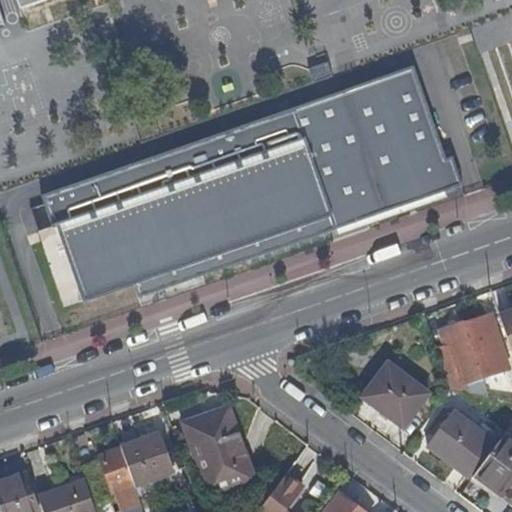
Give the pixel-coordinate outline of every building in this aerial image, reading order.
[(0,28),(0,0),(5,0),(11,15),(54,0),(0,0),(0,29),(0,28)] [(511,43),(481,54),(511,141),(511,43)] [(404,71),(31,200),(34,208),(21,213),(28,236),(46,230),(72,304),(122,286),(128,301),(312,235),(336,218),(348,215),(419,197),(453,190),(443,161),(437,164),(404,71)] [(511,304),(489,312),(491,317),(505,312),(511,309),(511,304)] [(505,312),(491,317),(506,358),(511,356),(511,330),(510,326),(505,312)] [(428,348),(443,391),(483,398),(476,379),(495,372),(474,316),(432,331),(437,346),(428,348)] [(419,394),(377,363),(365,381),(372,386),(360,403),(394,428),(419,394)] [(244,483),(218,411),(174,426),(199,499),(244,483)] [(421,450),(464,481),(466,479),(490,448),(447,416),(421,450)] [(149,437),(88,457),(101,493),(161,473),(149,437)] [(490,448),(466,479),(483,491),(486,487),(498,496),(511,477),(511,451),(496,440),(490,448)] [(280,511),(298,487),(279,473),(250,511),(280,511)] [(27,511),(14,474),(0,478),(0,511),(27,511)] [(74,483),(29,498),(34,511),(84,511),(82,504),(74,483)] [(486,487),(483,491),(495,500),(498,496),(486,487)] [(352,511),(332,497),(321,511),(352,511)] [(106,511),(102,498),(82,504),(84,511),(106,511)]
